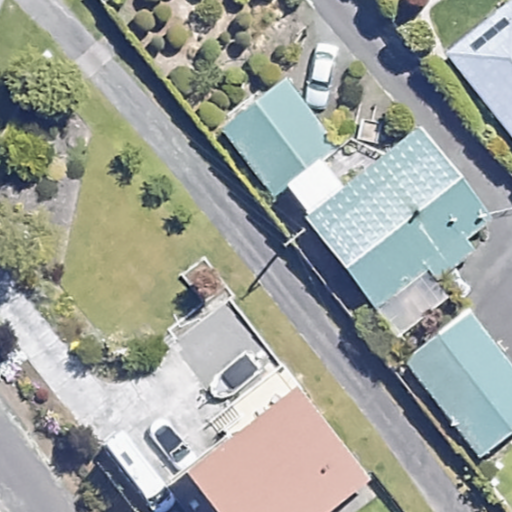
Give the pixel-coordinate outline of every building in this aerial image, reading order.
[(511,8),(508,3),(443,58),(511,140),(511,8)] [(333,140),(280,76),(219,127),(271,191),(333,140)] [(491,237),(413,132),(299,215),(377,321),(491,237)] [(511,431),(511,373),(466,313),(404,360),(479,457),(511,431)] [(321,511),(365,481),(297,387),(175,475),(201,511),(321,511)]
